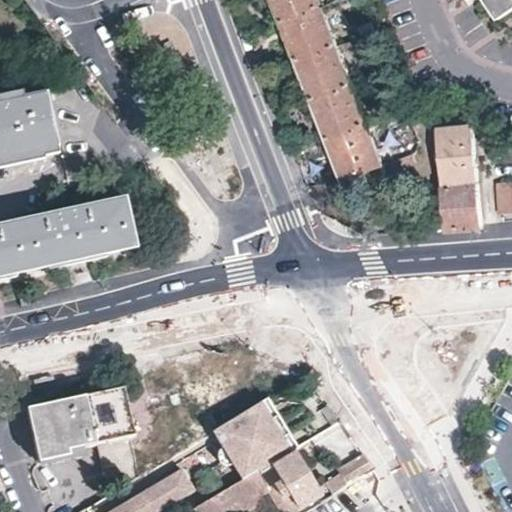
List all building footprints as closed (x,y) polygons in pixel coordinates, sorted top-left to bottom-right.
[(276,0),(284,19),(323,4),(320,0),(276,0)] [(511,0),(489,0),(501,17),(511,9),(511,0)] [(299,59),(338,43),(323,4),(284,19),(299,59)] [(377,28),(374,20),(359,26),(362,34),(377,28)] [(381,37),(377,28),(362,34),(365,42),(381,37)] [(314,99),(353,84),(338,43),(299,59),(314,99)] [(329,137),(368,122),(353,84),(314,99),(329,137)] [(0,159),(61,147),(48,92),(24,97),(23,92),(0,96),(0,159)] [(405,99),(390,104),(393,113),(407,107),(405,99)] [(407,107),(393,113),(396,121),(411,115),(407,107)] [(384,164),(368,122),(329,137),(345,179),(384,164)] [(443,184),(478,181),(474,124),(439,126),(443,184)] [(416,163),(412,153),(386,163),(390,173),(416,163)] [(511,179),(499,181),(501,211),(511,209),(511,179)] [(446,229),(482,226),(478,181),(443,184),(446,229)] [(7,222),(18,275),(81,261),(143,248),(131,195),(7,222)] [(0,223),(0,278),(18,275),(7,222),(0,223)] [(19,302),(41,297),(40,289),(17,294),(19,302)] [(136,437),(125,388),(27,409),(38,463),(86,454),(85,447),(136,437)] [(293,450),(264,401),(214,430),(243,479),(259,469),(293,450)] [(189,511),(224,511),(269,487),(285,511),(295,511),(321,496),(293,450),(259,469),(243,479),(189,511)] [(328,483),(334,495),(374,471),(363,455),(337,472),(340,477),(328,483)] [(159,511),(194,491),(182,471),(113,511),(159,511)]
